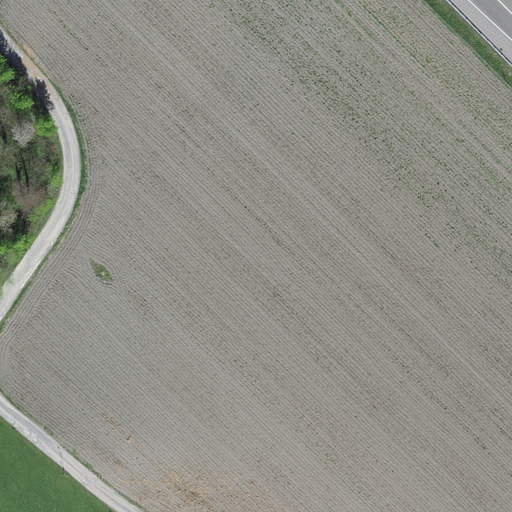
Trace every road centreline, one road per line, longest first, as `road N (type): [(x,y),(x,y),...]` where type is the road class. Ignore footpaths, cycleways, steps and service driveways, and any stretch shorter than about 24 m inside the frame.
road 1 (track): [(0,309),(59,222),(72,162),(53,102),(0,38)]
road 2 (track): [(129,511),(0,407)]
